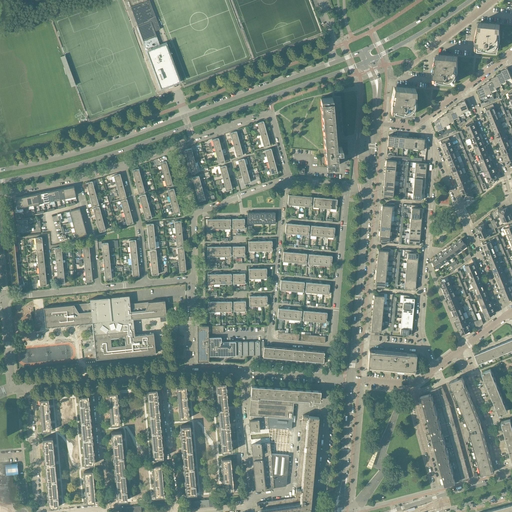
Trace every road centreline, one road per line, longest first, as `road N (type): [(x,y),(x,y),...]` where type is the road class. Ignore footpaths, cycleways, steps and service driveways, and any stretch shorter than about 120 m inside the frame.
road 1 (secondary): [(0,181),(119,152),(367,60)]
road 2 (secondary): [(362,51),(115,141),(0,170)]
road 3 (residential): [(434,369),(418,324),(434,147)]
road 4 (residential): [(332,347),(270,342),(283,180)]
road 5 (tertiary): [(351,379),(367,189)]
road 6 (residential): [(504,316),(434,147)]
road 7 (residential): [(332,347),(347,186)]
road 8 (residential): [(248,498),(289,492),(298,409),(326,410)]
road 9 (residential): [(175,511),(162,372)]
road 10 (residential): [(504,478),(459,351)]
road 11 (residential): [(105,508),(95,379)]
road 12 (residential): [(248,498),(244,372)]
road 13 (residential): [(39,511),(28,387)]
road 14 (tertiary): [(336,500),(351,379)]
road 15 (residential): [(464,89),(511,201)]
road 16 (residential): [(146,283),(123,164)]
